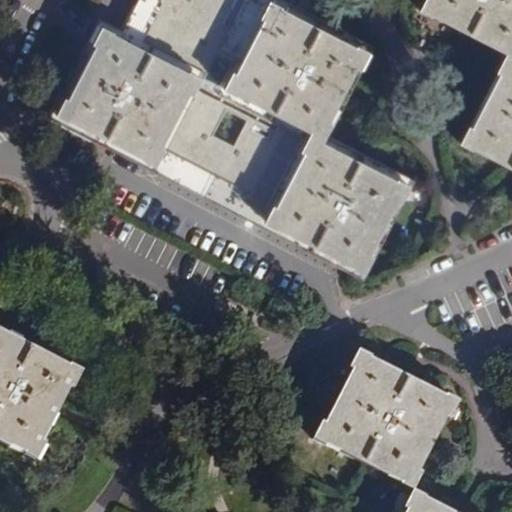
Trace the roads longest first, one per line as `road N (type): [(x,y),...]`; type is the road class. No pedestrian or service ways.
road 1 (residential): [(341,323),(321,295),(97,166),(40,187)]
road 2 (residential): [(39,234),(279,349),(341,323)]
road 3 (residential): [(341,323),(511,250)]
